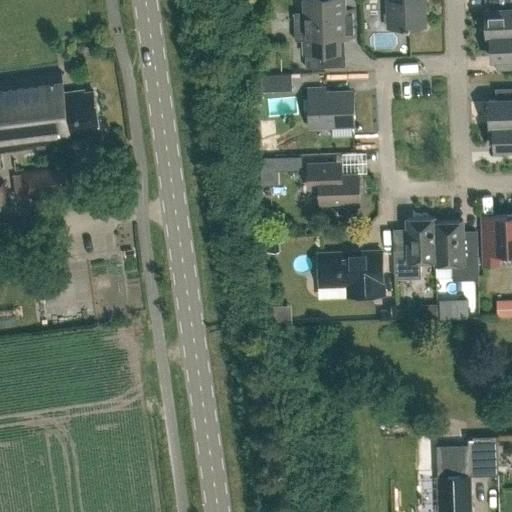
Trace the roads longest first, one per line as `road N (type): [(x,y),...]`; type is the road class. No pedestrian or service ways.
road 1 (secondary): [(217,511),(145,0)]
road 2 (residential): [(460,185),(400,190),(388,173),(384,87),(399,67),(457,65)]
road 3 (residential): [(460,185),(457,65)]
